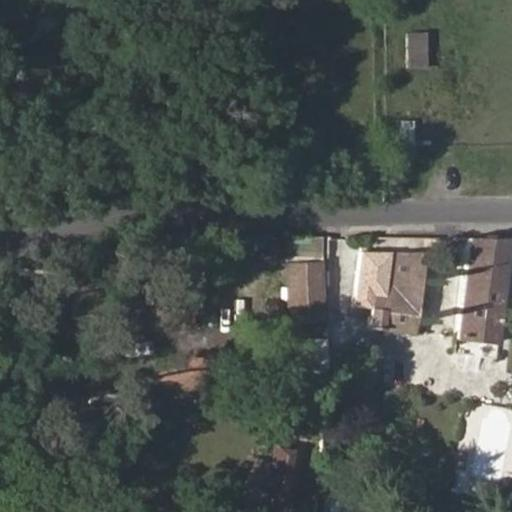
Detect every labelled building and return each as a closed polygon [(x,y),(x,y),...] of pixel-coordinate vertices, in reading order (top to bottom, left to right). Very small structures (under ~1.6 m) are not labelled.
[(428,31),(406,32),(407,67),(428,67),(428,31)] [(414,119),(400,119),(400,146),(414,146),(414,119)] [(384,288),(374,287),(369,326),(413,332),(423,238),(391,238),(384,288)] [(391,238),(380,238),(374,287),(384,288),(391,238)] [(455,338),(494,343),(505,238),(467,238),(455,338)] [(322,256),(288,258),(291,315),(291,320),(325,318),(322,256)] [(267,492),(290,494),(294,448),(271,446),(267,492)]
